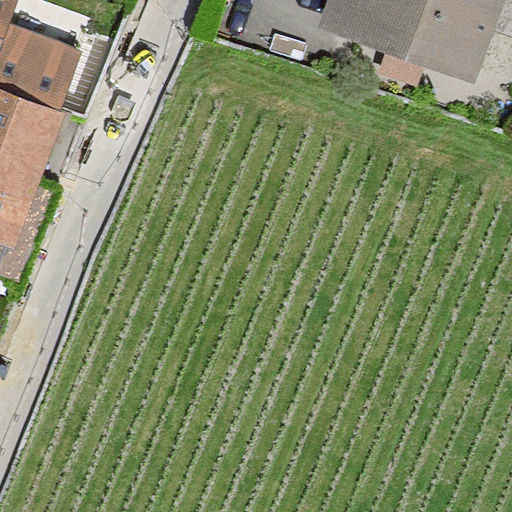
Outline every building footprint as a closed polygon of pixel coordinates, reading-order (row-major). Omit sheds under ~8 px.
[(16,0),(0,0),(0,85),(61,108),(81,51),(7,26),(16,0)] [(492,23),(500,0),(358,0),(349,24),(476,67),(492,23)] [(511,0),(500,0),(492,23),(511,30),(511,0)] [(61,108),(0,85),(0,231),(12,236),(33,182),(61,108)] [(58,192),(33,182),(12,236),(0,264),(0,268),(23,277),(58,192)]
